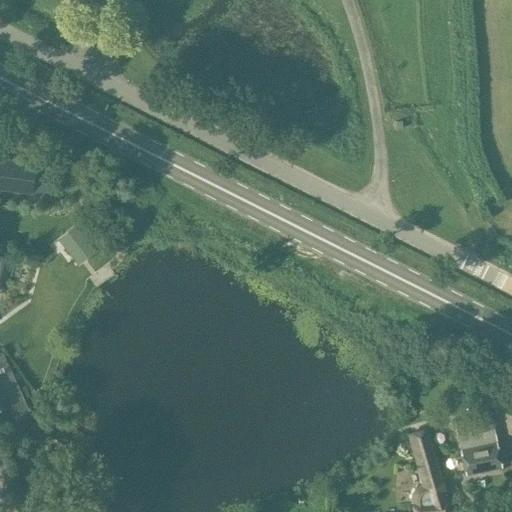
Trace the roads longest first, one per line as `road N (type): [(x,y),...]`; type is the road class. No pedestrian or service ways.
road 1 (primary): [(511,337),(0,79)]
road 2 (unclassified): [(511,289),(0,31)]
